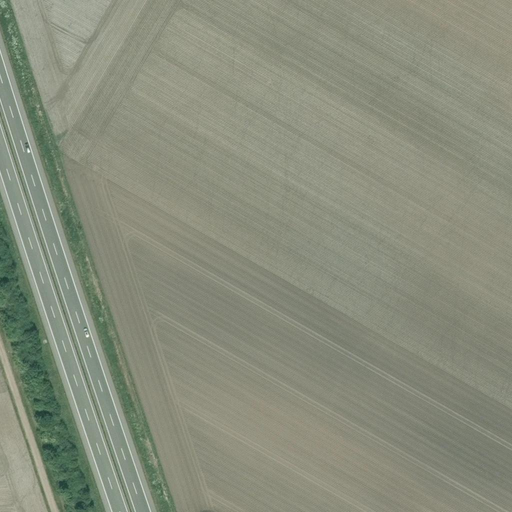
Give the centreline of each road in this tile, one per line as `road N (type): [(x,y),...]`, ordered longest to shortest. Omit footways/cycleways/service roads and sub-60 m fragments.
road 1 (motorway): [(144,511),(0,69)]
road 2 (motorway): [(0,145),(120,511)]
road 3 (track): [(57,511),(0,341)]
